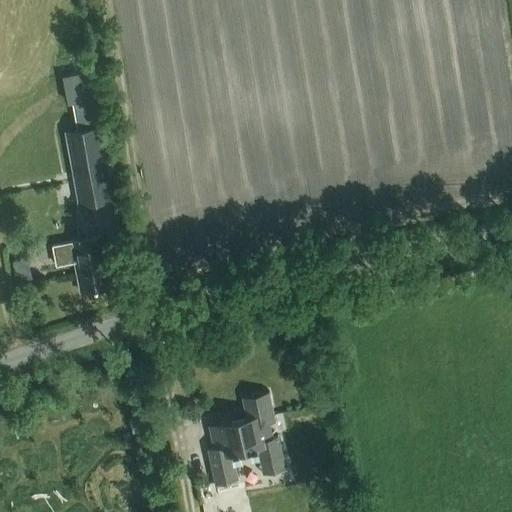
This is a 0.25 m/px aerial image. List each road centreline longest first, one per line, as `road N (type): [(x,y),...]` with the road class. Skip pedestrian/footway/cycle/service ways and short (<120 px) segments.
road 1 (unclassified): [(0,361),(107,326),(153,300),(511,225)]
road 2 (track): [(190,511),(102,0)]
